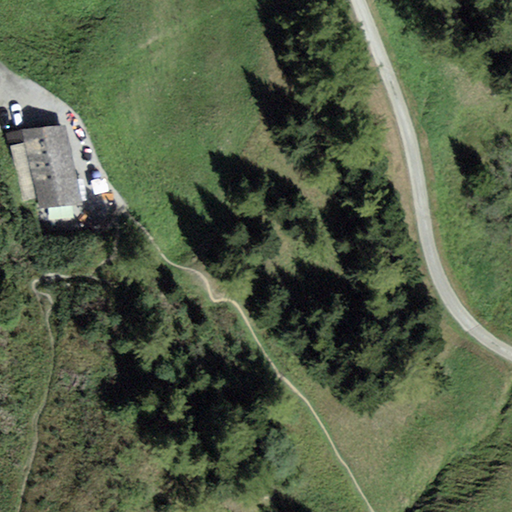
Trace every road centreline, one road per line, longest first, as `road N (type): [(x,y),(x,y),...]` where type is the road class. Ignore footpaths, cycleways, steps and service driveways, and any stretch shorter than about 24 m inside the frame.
road 1 (track): [(511,352),(475,328),(436,267),(398,96),(359,0)]
road 2 (track): [(0,70),(67,117),(97,170)]
